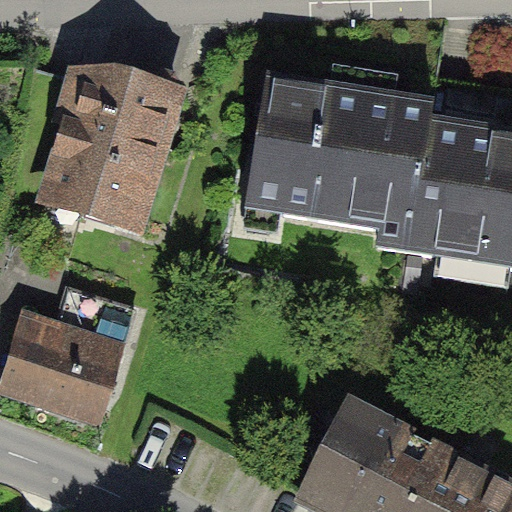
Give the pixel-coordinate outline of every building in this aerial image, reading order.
[(168,246),(201,101),(92,76),(58,221),(168,246)] [(511,119),(272,88),(251,245),(511,279),(511,119)] [(23,317),(0,389),(0,392),(103,424),(138,313),(70,291),(58,328),(23,317)] [(478,511),(495,479),(358,409),(306,509),(311,511),(478,511)] [(511,511),(511,487),(495,479),(478,511),(511,511)]
